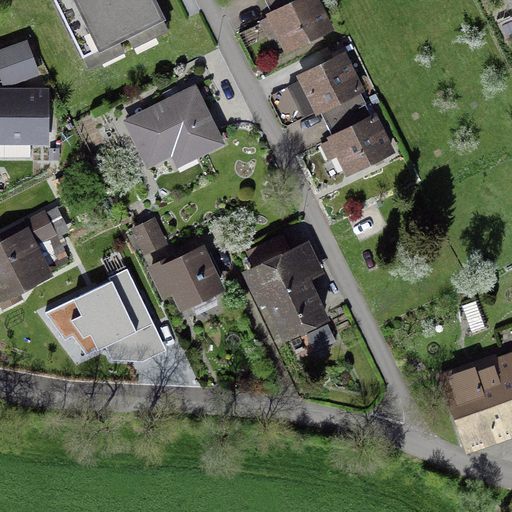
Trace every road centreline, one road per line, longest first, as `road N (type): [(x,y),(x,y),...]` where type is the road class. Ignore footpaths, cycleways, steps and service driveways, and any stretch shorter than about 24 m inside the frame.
road 1 (residential): [(391,442),(399,396),(203,0)]
road 2 (residential): [(0,390),(245,407),(391,442)]
road 3 (residential): [(391,442),(511,480)]
